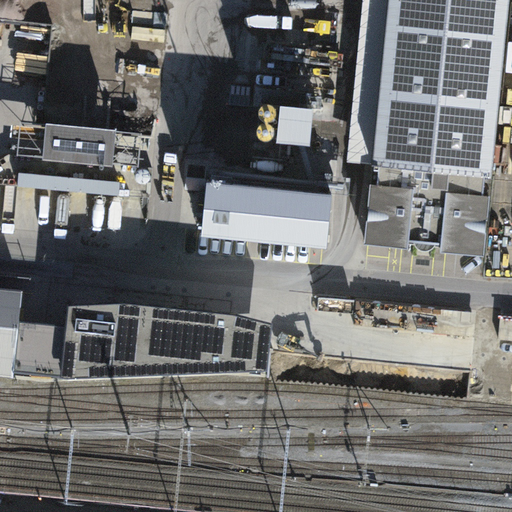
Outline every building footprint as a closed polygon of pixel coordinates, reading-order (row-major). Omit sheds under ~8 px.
[(389,0),(361,0),(346,166),(373,169),(389,0)] [(494,182),(511,0),(389,0),(373,169),(380,169),(378,190),(371,189),(366,248),(408,252),(409,246),(441,249),(440,256),(485,260),(491,199),(484,198),(486,181),(494,182)] [(279,125),(278,161),(312,162),(313,126),(279,125)] [(44,163),(113,170),(116,134),(48,127),(44,163)] [(332,199),(207,186),(202,242),(327,254),(332,199)] [(65,355),(197,364),(201,306),(69,298),(65,355)] [(0,386),(44,391),(50,332),(19,330),(21,303),(0,301),(0,386)]
